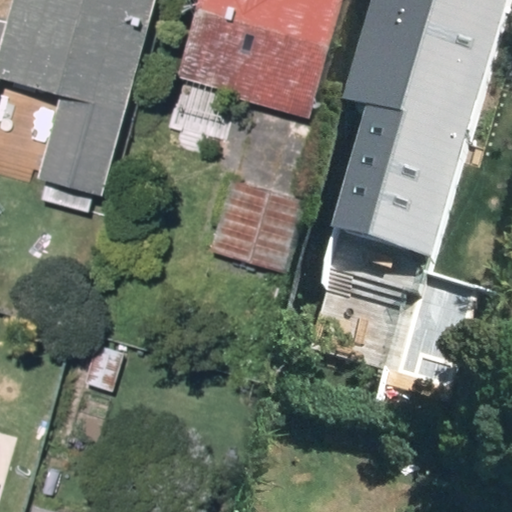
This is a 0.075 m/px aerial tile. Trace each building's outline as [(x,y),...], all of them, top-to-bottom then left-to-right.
[(14,0),(9,23),(0,20),(0,89),(4,75),(63,91),(41,176),(107,194),(158,0),(14,0)] [(344,0),(203,0),(183,75),(315,110),(344,0)] [(511,21),(511,0),(383,0),(352,112),(477,147),(511,21)] [(511,79),(508,78),(484,170),(511,176),(511,79)] [(314,201),(233,179),(213,250),(294,273),(314,201)] [(74,511),(36,501),(33,511),(74,511)]
